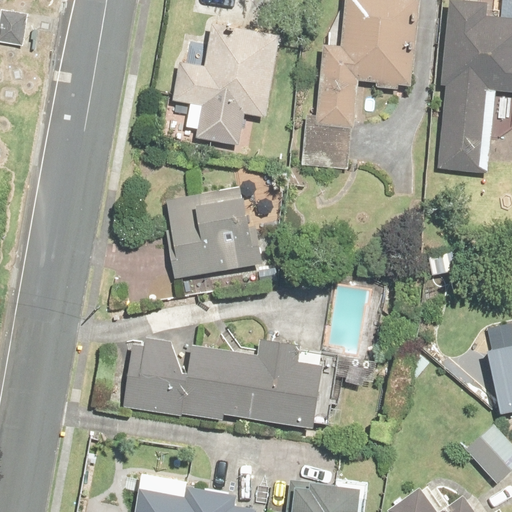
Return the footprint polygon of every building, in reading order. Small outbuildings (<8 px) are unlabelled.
[(289,66),(285,135),(269,135),(270,188),(337,188),(337,134),(328,134),(329,115),(374,122),(387,14),(315,11),(311,67),(289,66)] [(29,18),(2,14),(0,26),(0,46),(23,51),(29,18)] [(447,198),(456,104),(485,131),(511,102),(511,89),(493,73),(494,40),(463,36),(464,21),(408,15),(391,193),(447,198)] [(134,119),(160,123),(153,153),(228,171),(253,70),(177,52),(169,87),(140,82),(134,119)] [(222,203),(133,217),(147,304),(236,289),(222,203)] [(300,376),(106,346),(94,424),(288,453),(300,376)] [(461,444),(459,442),(430,475),(465,506),(495,474),(481,462),(511,456),(511,359),(451,365),(461,444)] [(371,364),(350,361),(346,384),(367,388),(371,364)] [(343,511),(263,497),(260,511),(343,511)] [(431,511),(411,511),(405,501),(384,511),(432,511),(433,511),(431,511)] [(162,511),(107,503),(105,511),(162,511)]
